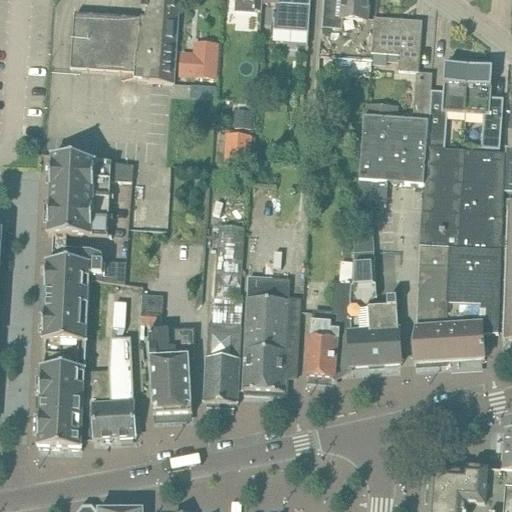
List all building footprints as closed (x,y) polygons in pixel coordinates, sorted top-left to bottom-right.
[(75,16),(75,20),(71,72),(139,77),(138,84),(174,86),(179,0),(147,0),(148,1),(145,1),(144,1),(143,2),(143,3),(143,4),(142,10),(143,11),(143,12),(144,12),(147,12),(147,21),(75,16)] [(235,0),(235,12),(262,13),(263,0),(235,0)] [(311,0),(264,0),(264,5),(276,6),(276,12),(273,11),(272,22),(275,22),(274,33),(309,36),(311,0)] [(342,25),(367,27),(369,0),(319,0),(317,31),(341,33),(342,25)] [(398,73),(417,74),(419,75),(421,43),(423,23),(399,21),(399,24),(392,23),(392,21),(374,20),(373,40),(372,56),(399,58),(398,73)] [(215,84),(217,59),(179,56),(178,81),(215,84)] [(356,78),(370,79),(371,62),(357,61),(356,78)] [(430,93),(429,124),(427,151),(445,152),(448,114),(466,115),(469,68),(466,68),(467,63),(455,62),(455,67),(445,67),(443,94),(430,93)] [(469,68),(466,115),(484,116),(482,150),(500,151),(504,100),(491,99),(493,70),(484,69),(485,64),(472,63),(472,68),(469,68)] [(419,75),(417,74),(414,123),(429,124),(430,93),(431,75),(419,75)] [(365,120),(398,122),(398,108),(366,106),(365,120)] [(429,124),(414,123),(398,122),(365,120),(363,120),(359,185),(424,189),(427,151),(429,124)] [(252,138),(247,138),(227,136),(225,168),(249,170),(252,138)] [(427,151),(424,189),(420,259),(416,346),(415,366),(485,361),(483,337),(499,336),(503,220),(507,155),(445,152),(427,151)] [(49,237),(70,238),(112,241),(112,239),(109,238),(109,221),(113,221),(113,217),(110,217),(110,201),(114,201),(114,197),(110,197),(111,184),(133,185),(134,168),(52,158),(49,237)] [(511,201),(508,201),(504,320),(503,340),(511,340),(511,201)] [(351,288),(353,262),(352,262),(354,226),(308,223),(299,347),(310,347),(307,379),(334,381),(336,364),(340,364),(341,369),(352,368),(350,336),(351,336),(350,313),(350,304),(350,293),(351,289),(351,288)] [(245,230),(240,229),(220,228),(214,300),(240,302),(245,230)] [(82,451),(83,443),(85,405),(86,374),(87,366),(86,366),(91,282),(125,287),(127,265),(104,264),(104,262),(102,258),(92,254),(53,252),(53,264),(47,263),(44,343),(46,344),(45,369),(42,369),(38,450),(82,451)] [(353,262),(351,288),(351,289),(350,293),(376,292),(375,261),(353,262)] [(297,378),(300,324),(301,300),(290,300),(290,280),(248,279),(247,300),(244,373),(243,393),(285,395),(285,377),(297,378)] [(162,298),(143,297),(141,327),(161,328),(162,298)] [(350,304),(350,313),(351,336),(350,336),(352,368),(352,370),(401,367),(397,310),(397,299),(387,300),(388,311),(363,312),(362,304),(350,304)] [(115,305),(114,330),(125,331),(126,305),(115,305)] [(204,405),(238,407),(241,327),(208,326),(204,405)] [(150,345),(151,363),(153,418),(192,417),(190,361),(194,359),(193,331),(150,333),(150,340),(148,341),(148,345),(150,345)] [(112,342),(110,373),(111,387),(112,428),(118,427),(119,441),(137,440),(134,386),(132,341),(112,342)] [(86,374),(85,405),(83,443),(119,441),(118,427),(112,428),(111,387),(110,373),(86,374)] [(506,434),(503,484),(500,511),(511,511),(511,433),(505,433),(505,434),(506,434)] [(500,511),(503,484),(496,484),(496,482),(488,472),(441,469),(429,480),(426,511),(500,511)]
